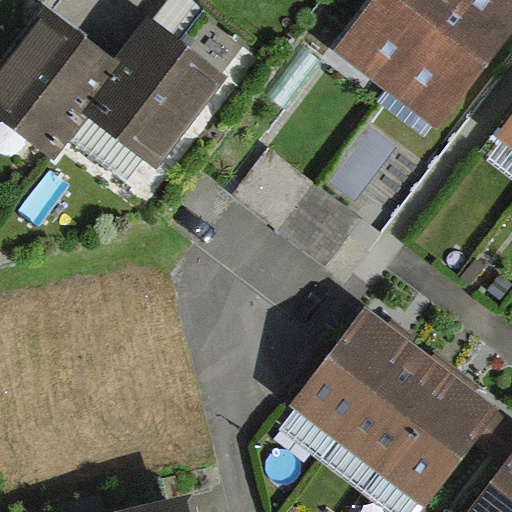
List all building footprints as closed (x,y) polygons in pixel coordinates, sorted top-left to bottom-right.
[(394,85),(459,0),(384,0),(347,49),(394,85)] [(511,2),(509,0),(459,0),(394,85),(439,119),(511,23),(511,2)] [(120,51),(59,5),(0,82),(0,113),(47,148),(83,101),(120,51)] [(163,156),(229,63),(152,8),(120,51),(83,101),(163,156)] [(295,404),(341,438),(417,337),(371,303),(295,404)] [(341,438),(387,473),(463,372),(417,337),(341,438)] [(387,473),(433,507),(509,406),(463,372),(387,473)] [(511,511),(511,464),(477,511),(511,511)] [(202,511),(196,487),(94,511),(202,511)]
